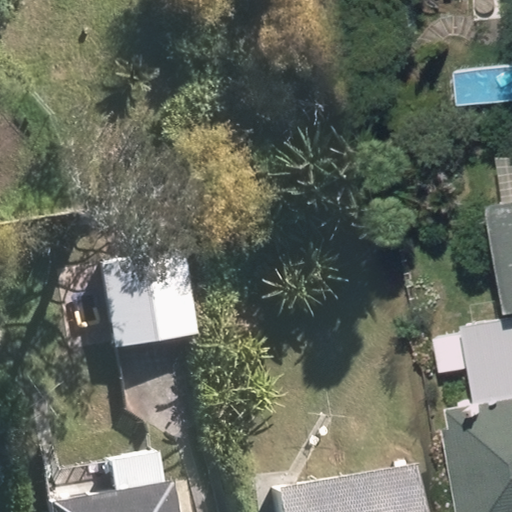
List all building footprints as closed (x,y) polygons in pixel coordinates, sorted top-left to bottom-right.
[(511,199),(488,203),(505,310),(511,308),(511,199)] [(185,341),(170,222),(53,237),(68,355),(185,341)] [(475,403),(446,408),(450,431),(444,431),(454,496),(456,496),(458,511),(511,511),(511,317),(463,325),(475,403)] [(29,511),(157,511),(146,448),(96,457),(101,486),(28,499),(29,511)] [(409,511),(402,461),(257,482),(261,511),(409,511)]
